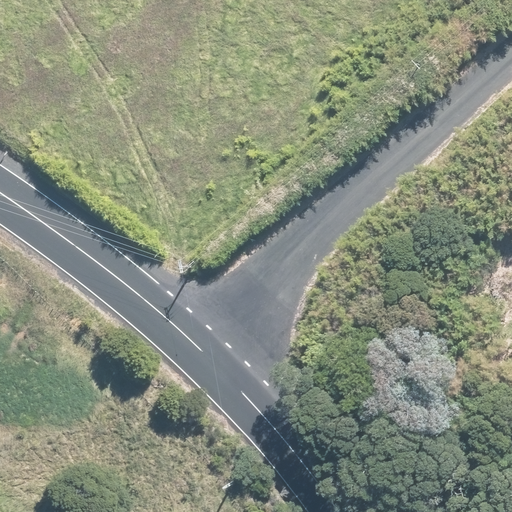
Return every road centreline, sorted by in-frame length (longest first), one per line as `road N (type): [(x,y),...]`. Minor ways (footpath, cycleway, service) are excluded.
road 1 (unclassified): [(192,331),(511,56)]
road 2 (tertiary): [(0,187),(192,331)]
road 3 (tertiary): [(192,331),(344,511)]
